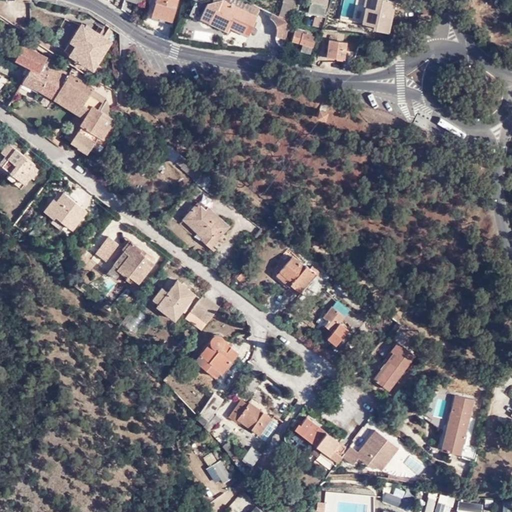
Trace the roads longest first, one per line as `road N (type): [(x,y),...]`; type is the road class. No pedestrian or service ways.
road 1 (residential): [(0,110),(370,397)]
road 2 (tertiary): [(88,0),(175,49),(364,80)]
